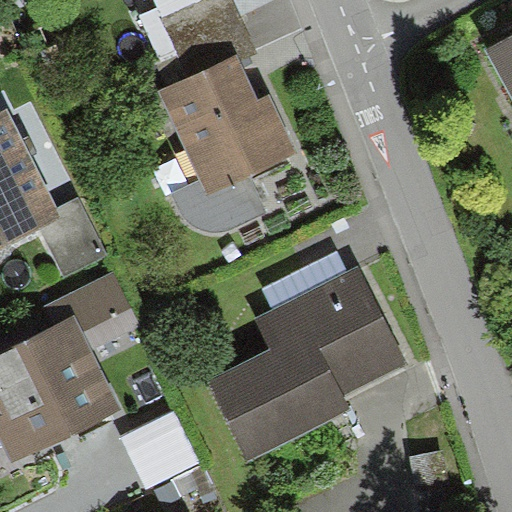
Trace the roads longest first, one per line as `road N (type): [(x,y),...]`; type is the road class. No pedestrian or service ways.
road 1 (residential): [(499,511),(340,70)]
road 2 (residential): [(465,0),(340,70)]
